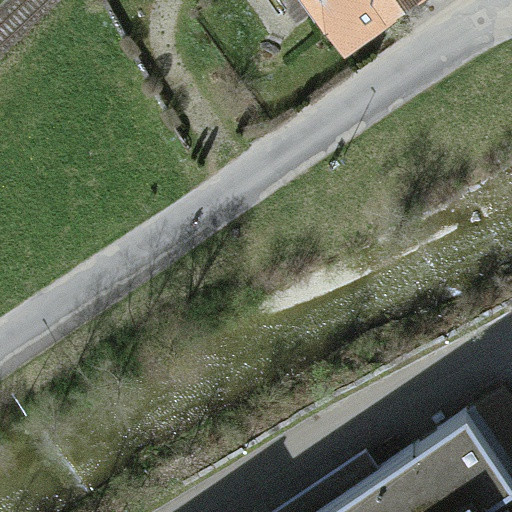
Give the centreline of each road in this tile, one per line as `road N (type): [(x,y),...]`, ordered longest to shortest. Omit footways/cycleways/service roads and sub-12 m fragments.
road 1 (unclassified): [(511,7),(445,39),(0,349)]
road 2 (track): [(511,328),(431,363),(206,511)]
